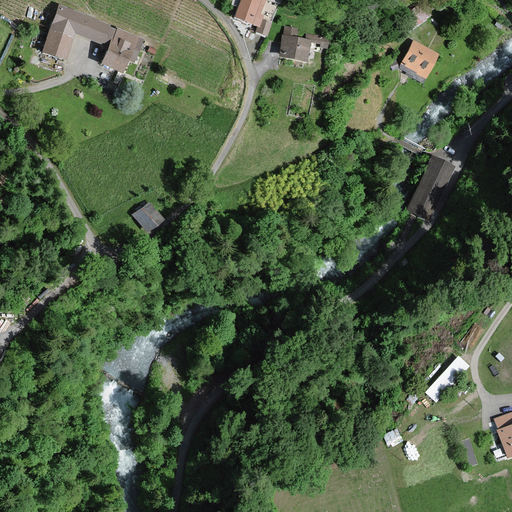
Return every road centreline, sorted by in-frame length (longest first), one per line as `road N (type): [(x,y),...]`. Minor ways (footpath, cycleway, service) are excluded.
road 1 (unclassified): [(172,511),(185,439),(205,401),(264,343),(349,299),(388,267),(438,206),(484,117),(511,91)]
road 2 (unclassified): [(203,0),(231,26),(250,72),(238,126),(207,180),(148,236),(119,254),(91,240)]
road 3 (unclassified): [(91,240),(39,150),(0,112)]
road 4 (unclassified): [(0,334),(37,312),(91,240)]
road 5 (track): [(511,399),(484,395),(474,367),(511,302)]
road 6 (track): [(411,36),(361,83),(337,135)]
road 7 (track): [(325,151),(258,174),(207,180)]
